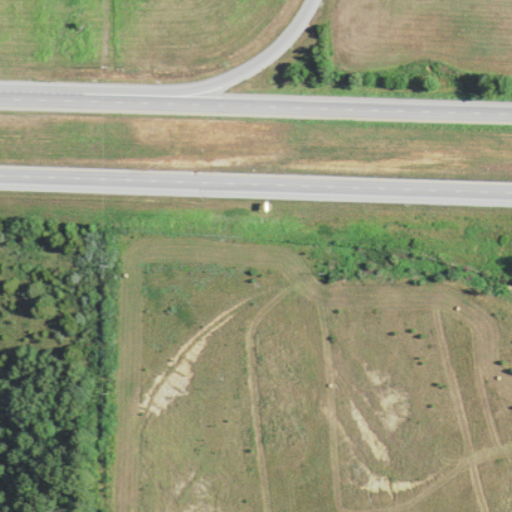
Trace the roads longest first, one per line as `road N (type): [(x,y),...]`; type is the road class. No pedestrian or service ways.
road 1 (motorway): [(0,175),(511,191)]
road 2 (motorway): [(511,118),(0,102)]
road 3 (motorway): [(301,0),(265,41),(219,74),(161,97),(102,106)]
